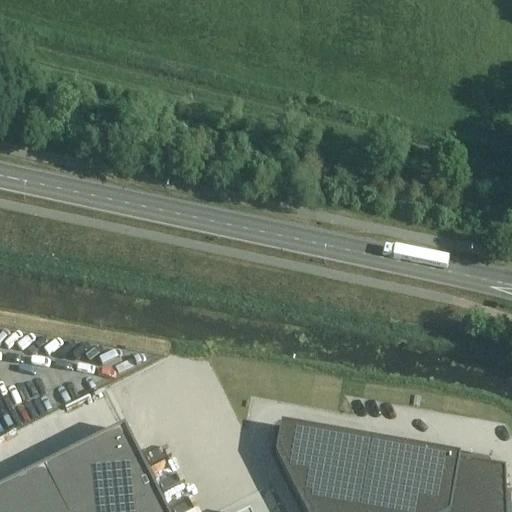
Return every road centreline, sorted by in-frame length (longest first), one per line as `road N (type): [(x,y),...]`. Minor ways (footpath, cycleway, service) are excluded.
road 1 (track): [(0,53),(511,190)]
road 2 (primary): [(511,285),(0,175)]
